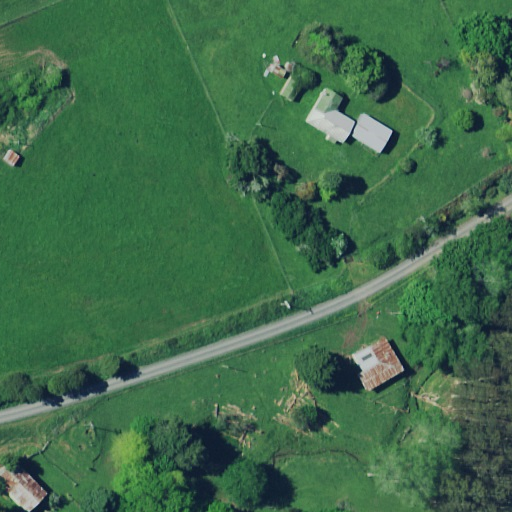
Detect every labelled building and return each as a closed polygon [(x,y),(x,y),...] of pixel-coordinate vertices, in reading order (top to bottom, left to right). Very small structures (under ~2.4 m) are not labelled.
[(286,70),(272,64),(268,71),(283,78),(286,70)] [(304,82),(291,75),(281,95),(293,102),(304,82)] [(333,145),(336,141),(341,144),(353,123),(334,112),(342,98),(325,89),(305,123),(328,136),(325,140),(333,145)] [(392,132),(362,115),(350,136),(379,153),(392,132)] [(22,157),(9,148),(2,158),(15,167),(22,157)] [(368,347),(377,364),(362,373),(356,376),(365,392),(402,371),(383,338),(368,347)] [(27,511),(45,495),(13,462),(0,475),(0,485),(25,511),(27,511)]
